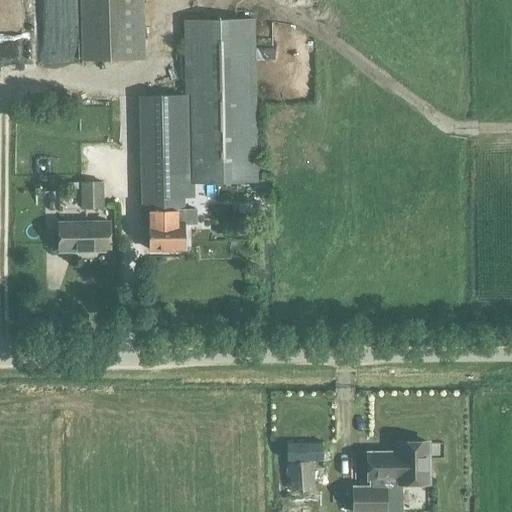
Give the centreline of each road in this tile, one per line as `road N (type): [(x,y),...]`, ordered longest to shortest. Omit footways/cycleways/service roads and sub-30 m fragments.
road 1 (unclassified): [(0,359),(511,355)]
road 2 (track): [(239,0),(289,15),(440,122),(511,129)]
road 3 (track): [(0,82),(143,71),(158,57),(159,19),(172,0)]
